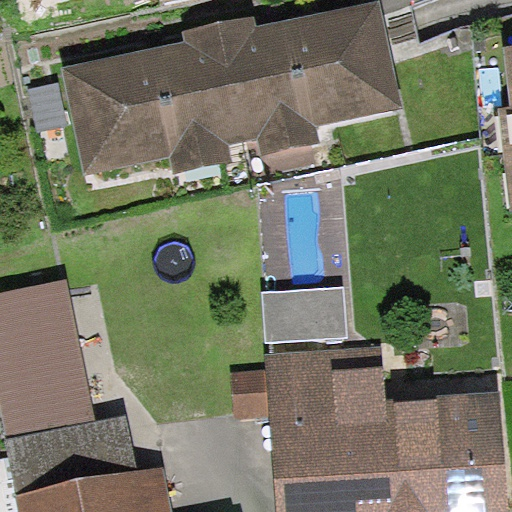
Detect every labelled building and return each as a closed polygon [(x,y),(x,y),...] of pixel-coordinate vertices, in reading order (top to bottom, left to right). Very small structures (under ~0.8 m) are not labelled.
[(185,47),(65,72),(87,178),(172,160),(175,176),(233,164),(229,144),(261,138),(265,159),(324,147),(320,127),(403,110),(380,5),(261,29),(258,17),(182,33),(185,47)] [(511,45),(505,46),(511,114),(511,122),(500,123),(510,212),(511,211),(511,45)] [(0,387),(22,498),(142,474),(130,418),(96,425),(67,283),(0,296),(0,387)] [(345,290),(263,296),(267,346),(349,341),(345,290)] [(387,346),(268,354),(269,370),(271,411),(277,511),(510,511),(502,395),(391,402),(387,346)] [(271,411),(269,370),(231,372),(233,414),(271,411)] [(142,474),(22,498),(25,511),(175,511),(167,469),(142,474)]
